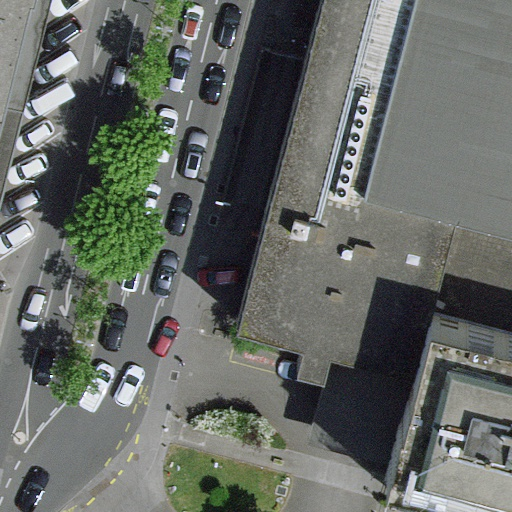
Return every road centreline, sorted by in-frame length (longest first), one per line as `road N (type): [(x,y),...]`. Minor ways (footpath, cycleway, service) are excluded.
road 1 (secondary): [(43,427),(137,350),(225,0)]
road 2 (secondary): [(124,0),(51,300),(43,427)]
